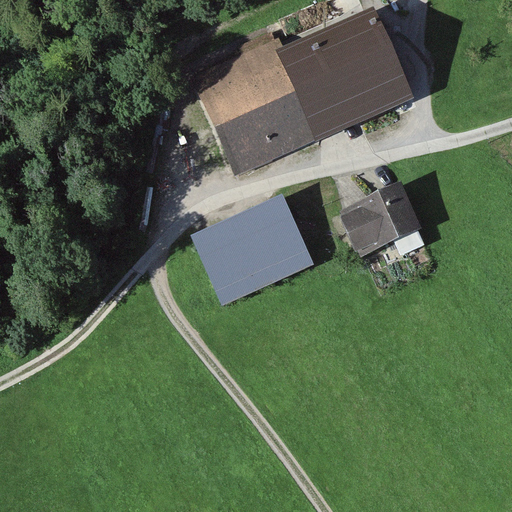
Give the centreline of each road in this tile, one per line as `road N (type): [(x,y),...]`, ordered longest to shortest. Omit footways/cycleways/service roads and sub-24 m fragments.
road 1 (unclassified): [(511,124),(227,195),(189,217),(154,255)]
road 2 (track): [(154,255),(164,298),(323,511)]
road 3 (track): [(154,255),(64,348),(0,384)]
